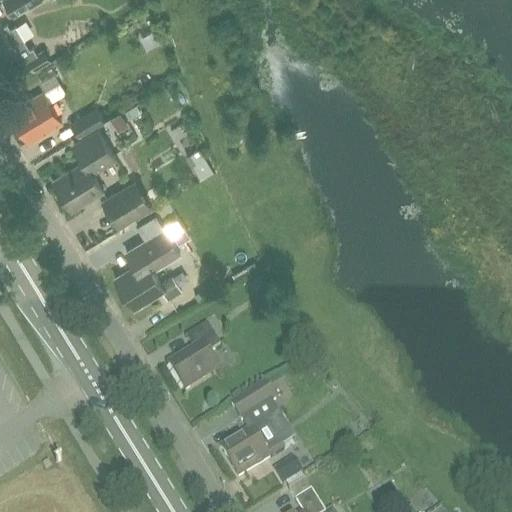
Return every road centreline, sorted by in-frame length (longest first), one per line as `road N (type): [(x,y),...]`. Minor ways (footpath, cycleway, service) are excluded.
road 1 (residential): [(226,511),(0,148)]
road 2 (secondary): [(91,379),(0,233)]
road 3 (secondary): [(173,511),(91,379)]
